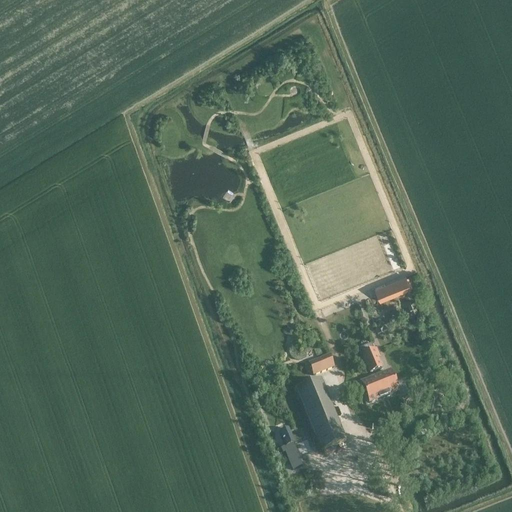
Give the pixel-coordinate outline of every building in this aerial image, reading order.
[(384,284),(374,288),(379,301),(410,289),(409,287),(413,286),(409,276),(406,278),(406,280),(386,288),(384,284)] [(412,302),(408,303),(411,312),(416,310),(412,302)] [(384,324),(376,328),(378,332),(386,329),(384,324)] [(362,355),(370,373),(381,369),(376,358),(379,356),(376,349),(362,355)] [(328,356),(308,364),(313,376),(333,368),(328,356)] [(370,402),(398,391),(390,372),(362,383),(370,402)] [(322,451),(346,441),(321,379),(297,389),(322,451)] [(288,429),(279,433),(285,447),(281,448),(283,453),(285,452),(292,470),(301,466),(292,445),(294,444),(288,429)]
